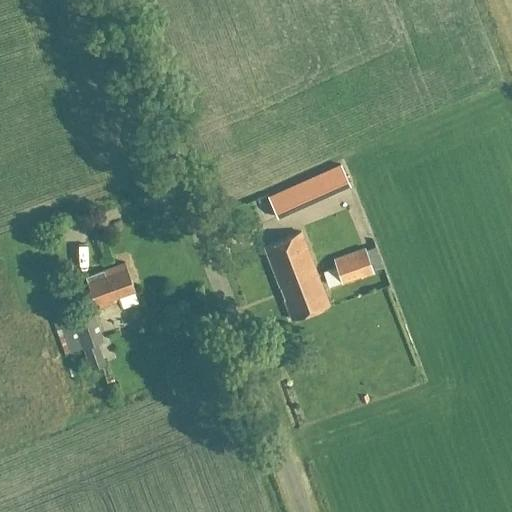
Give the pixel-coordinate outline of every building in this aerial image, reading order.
[(278,212),(294,206),(289,191),(273,197),(278,212)] [(263,247),(280,291),(283,290),(286,298),(283,298),(284,300),(283,300),(291,320),(329,305),(301,233),(263,247)] [(332,286),(342,282),(343,285),(373,274),(363,249),(334,260),(337,268),(326,272),(324,275),(327,283),(332,286)] [(123,263),(86,277),(98,309),(118,301),(121,309),(139,302),(123,263)] [(91,309),(53,323),(64,353),(82,346),(91,369),(104,364),(96,341),(102,339),(91,309)]
